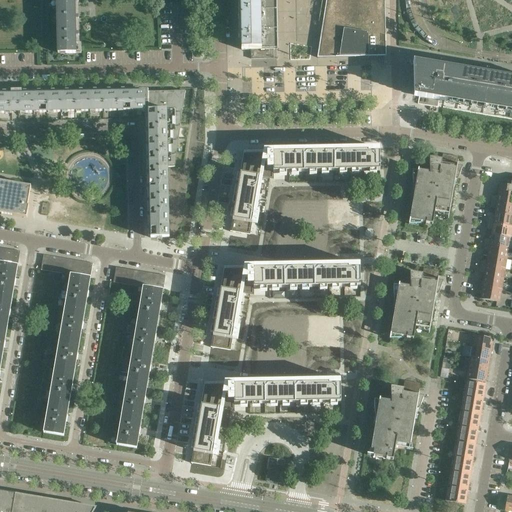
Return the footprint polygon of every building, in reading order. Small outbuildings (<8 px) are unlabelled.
[(58,0),(59,7),(57,7),(57,8),(57,16),(59,16),(59,23),(57,23),(57,25),(57,33),(59,33),(59,40),(57,40),(58,54),(61,54),(65,53),(76,53),(76,52),(76,41),(75,8),(75,0),(58,0)] [(264,10),(263,0),(240,0),(241,10),(264,10)] [(273,49),(272,0),(263,0),(264,10),(264,30),(265,49),(251,50),(251,59),(273,59),(273,49)] [(329,0),(320,59),(389,58),(387,0),(329,0)] [(264,30),(264,10),(241,10),(241,30),(264,30)] [(265,49),(264,30),(241,30),(241,49),(241,50),(251,50),(265,49)] [(511,82),(439,70),(424,68),(419,95),(511,111),(511,82)] [(183,110),(183,91),(183,89),(167,89),(167,92),(164,92),(164,89),(148,90),(148,89),(148,92),(144,92),(145,110),(166,110),(183,110)] [(131,111),(130,92),(116,93),(117,111),(131,111)] [(145,110),(144,92),(130,92),(131,111),(145,110)] [(89,112),(88,93),(74,94),(75,112),(89,112)] [(103,111),(102,93),(88,93),(89,112),(103,111)] [(117,111),(116,93),(102,93),(103,111),(117,111)] [(33,113),(32,94),(18,95),(18,99),(18,111),(18,113),(33,113)] [(47,112),(46,94),(32,94),(33,113),(47,112)] [(61,112),(60,94),(46,94),(47,112),(61,112)] [(75,112),(74,94),(60,94),(61,112),(75,112)] [(11,111),(11,99),(11,95),(0,95),(0,113),(12,113),(12,111),(11,111)] [(168,167),(167,118),(166,110),(145,110),(145,116),(148,116),(150,223),(157,223),(163,223),(169,223),(168,167)] [(231,227),(230,232),(233,232),(236,232),(236,233),(239,233),(247,234),(250,235),(259,177),(273,179),(273,173),(380,171),(379,148),(370,148),(370,151),(267,153),(244,153),(240,174),(240,173),(239,176),(240,176),(238,184),(237,187),(238,187),(237,195),(236,195),(236,198),(235,207),(234,207),(234,209),(233,218),(232,218),(232,220),(231,227)] [(453,189),(457,179),(458,179),(462,167),(457,166),(458,163),(457,163),(458,157),(443,154),(442,159),(429,158),(430,173),(413,170),(413,171),(413,184),(414,184),(414,195),(410,220),(410,224),(420,224),(421,222),(426,222),(426,223),(433,224),(435,212),(438,212),(438,214),(448,218),(448,217),(449,218),(453,189)] [(28,205),(31,186),(13,183),(10,183),(4,182),(1,181),(0,180),(0,213),(1,214),(2,214),(27,218),(28,210),(26,210),(27,206),(28,205)] [(510,192),(511,187),(511,186),(508,185),(500,184),(499,190),(510,192)] [(508,205),(508,204),(509,198),(498,196),(492,195),(491,202),(508,205)] [(511,216),(511,204),(508,204),(508,205),(491,202),(490,208),(496,209),(495,213),(511,216)] [(511,227),(511,216),(495,213),(494,218),(488,217),(487,223),(511,227)] [(510,238),(511,227),(487,223),(486,229),(492,230),(491,235),(510,238)] [(508,249),(510,238),(491,235),(490,239),(484,238),(483,244),(508,249)] [(507,259),(508,249),(483,244),(482,250),(488,251),(488,256),(507,259)] [(18,266),(20,251),(0,247),(0,262),(18,266)] [(505,270),(507,259),(488,256),(487,260),(481,259),(480,266),(505,270)] [(15,280),(18,266),(0,262),(0,297),(3,298),(3,297),(12,298),(14,285),(18,286),(18,281),(15,280)] [(90,269),(88,269),(85,269),(82,268),(79,268),(76,267),(73,267),(70,266),(67,265),(64,265),(61,264),(58,264),(55,263),(52,263),(49,262),(46,262),(44,262),(43,264),(45,265),(48,265),(51,266),(54,266),(57,267),(60,267),(64,268),(67,268),(70,269),(73,269),(76,270),(79,270),(82,271),(85,271),(88,272),(90,272),(90,269)] [(211,343),(210,347),(213,348),(213,347),(217,348),(219,349),(219,348),(227,350),(230,351),(240,293),(254,295),(254,289),(360,287),(360,264),(351,264),(351,267),(247,269),(224,269),(221,289),(220,289),(220,291),(220,292),(219,300),(218,300),(218,303),(217,311),(216,314),(217,314),(215,322),(214,325),(215,325),(213,334),(212,336),(213,336),(212,343),(211,343)] [(503,281),(505,270),(480,266),(479,272),(485,273),(484,277),(503,281)] [(125,284),(127,276),(128,270),(116,267),(115,274),(116,274),(116,277),(114,276),(113,282),(125,284)] [(429,333),(434,304),(438,294),(443,281),(438,280),(438,278),(439,271),(423,269),(422,274),(410,272),(411,288),(409,288),(408,287),(393,285),(394,299),(395,309),(390,335),(391,335),(390,338),(401,338),(401,336),(407,337),(406,338),(413,339),(415,326),(419,327),(418,329),(429,333)] [(75,275),(72,275),(70,275),(65,308),(76,310),(76,309),(85,311),(87,298),(90,298),(91,293),(88,293),(90,278),(87,277),(84,277),(81,276),(78,276),(75,275)] [(142,278),(139,278),(136,277),(133,277),(130,276),(127,276),(125,284),(129,285),(130,279),(133,279),(136,280),(139,281),(142,281),(145,282),(148,282),(151,283),(154,283),(158,284),(161,284),(162,284),(163,282),(160,281),(157,281),(154,280),(151,280),(148,279),(145,279),(142,278)] [(501,291),(503,281),(484,277),(483,282),(477,281),(476,287),(501,291)] [(147,288),(144,287),(143,287),(137,321),(149,322),(149,321),(157,323),(160,310),(163,310),(164,306),(161,305),(163,290),(160,290),(157,289),(154,289),(150,288),(147,288)] [(499,302),(501,291),(476,287),(475,293),(481,294),(480,299),(499,302)] [(12,317),(13,312),(10,311),(12,298),(3,297),(3,298),(0,297),(0,328),(7,329),(9,316),(12,317)] [(85,329),(86,324),(82,324),(85,311),(76,309),(76,310),(65,308),(62,323),(61,323),(61,327),(59,339),(70,341),(71,340),(79,342),(82,329),(85,329)] [(158,341),(159,337),(155,336),(157,323),(149,321),(149,322),(137,321),(136,331),(135,331),(134,339),(132,352),(143,353),(144,352),(152,354),(155,341),(158,341)] [(491,350),(493,339),(474,335),(472,347),(491,350)] [(80,360),(81,355),(77,355),(79,342),(71,340),(70,341),(59,339),(57,350),(56,358),(54,370),(65,372),(65,371),(74,373),(76,360),(80,360)] [(490,361),(491,350),(472,347),(470,357),(490,361)] [(153,372),(153,368),(150,367),(152,354),(144,352),(143,353),(132,352),(130,362),(128,370),(129,370),(127,383),(138,384),(138,383),(147,385),(149,372),(153,372)] [(488,371),(490,361),(470,357),(469,368),(488,371)] [(486,382),(488,371),(469,368),(467,379),(486,382)] [(74,391),(75,386),(72,386),(74,373),(65,371),(65,372),(54,370),(52,381),(51,385),(50,389),(51,389),(49,401),(60,403),(60,402),(69,404),(71,391),(74,391)] [(192,458),(191,463),(194,464),(194,463),(197,464),(200,465),(200,464),(208,466),(211,466),(220,409),(234,411),(234,404),(340,402),(340,379),(331,380),(331,382),(228,384),(228,385),(205,385),(201,405),(200,407),(201,407),(199,416),(198,418),(199,418),(197,427),(196,430),(197,430),(196,438),(195,438),(195,441),(194,449),(193,449),(193,451),(193,452),(192,458)] [(410,444),(415,419),(417,419),(417,414),(418,409),(419,409),(424,397),(418,396),(418,395),(419,395),(419,393),(418,393),(420,384),(404,381),(403,390),(391,388),(391,403),(374,400),(374,401),(374,414),(375,414),(375,419),(373,424),(375,425),(371,450),(370,450),(368,455),(373,456),(373,457),(374,457),(374,456),(386,458),(386,459),(393,460),(395,448),(406,449),(406,450),(407,450),(412,450),(412,445),(410,444)] [(480,415),(485,385),(465,381),(460,412),(480,415)] [(147,403),(148,399),(145,398),(147,385),(138,383),(138,384),(127,383),(125,393),(123,401),(124,401),(123,408),(122,408),(121,412),(124,413),(124,414),(133,415),(133,414),(142,416),(144,403),(147,403)] [(69,422),(70,417),(67,417),(69,404),(60,402),(60,403),(49,401),(47,412),(46,412),(45,420),(46,420),(43,433),(63,436),(66,422),(69,422)] [(142,434),(143,430),(140,429),(142,416),(133,414),(133,415),(124,414),(124,413),(121,412),(121,417),(120,424),(119,424),(119,428),(118,432),(119,432),(116,445),(136,449),(139,434),(142,434)] [(475,445),(480,415),(460,412),(455,441),(475,445)] [(470,474),(475,445),(455,441),(450,471),(470,474)] [(282,484),(285,460),(270,458),(266,482),(282,484)] [(465,505),(470,474),(450,471),(445,501),(465,505)] [(12,511),(15,494),(0,491),(0,511),(12,511)] [(23,511),(26,496),(15,494),(12,511),(23,511)] [(33,511),(36,498),(26,496),(23,511),(33,511)] [(44,511),(47,499),(36,498),(33,511),(44,511)] [(55,511),(57,501),(47,499),(44,511),(55,511)] [(66,511),(68,503),(57,501),(55,511),(66,511)] [(66,511),(93,511),(96,508),(68,503),(66,511)]
